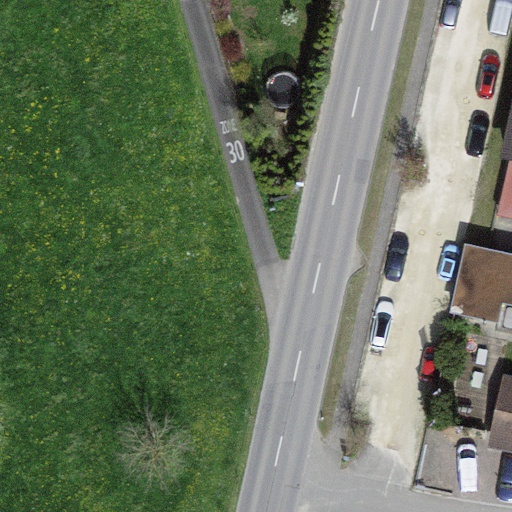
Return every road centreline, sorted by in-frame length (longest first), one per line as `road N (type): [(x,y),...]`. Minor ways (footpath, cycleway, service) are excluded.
road 1 (residential): [(190,0),(294,311)]
road 2 (secondary): [(294,311),(367,0)]
road 3 (secondary): [(254,511),(294,311)]
